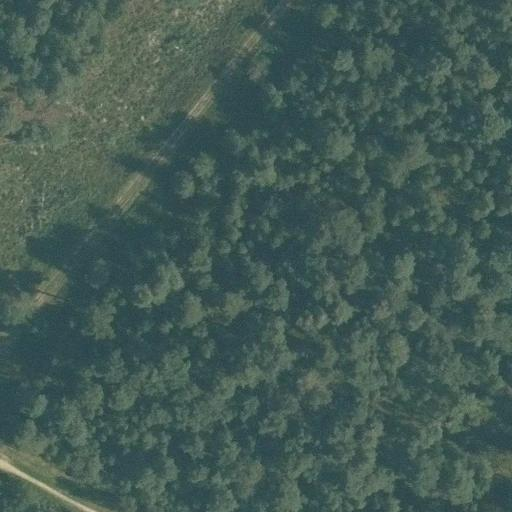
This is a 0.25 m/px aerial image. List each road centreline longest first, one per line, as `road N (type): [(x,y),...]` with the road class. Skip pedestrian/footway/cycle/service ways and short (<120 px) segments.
road 1 (track): [(290,0),(0,331)]
road 2 (track): [(122,511),(0,448)]
